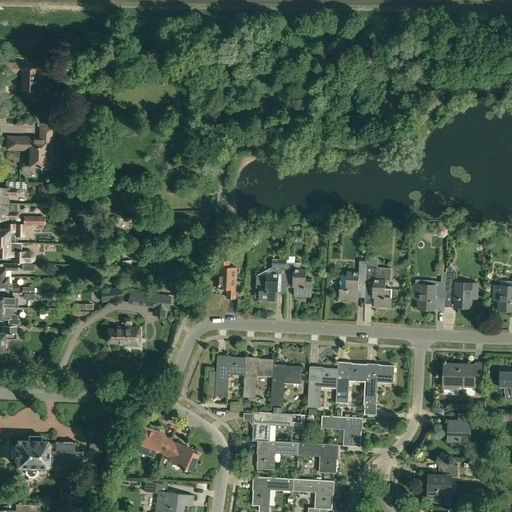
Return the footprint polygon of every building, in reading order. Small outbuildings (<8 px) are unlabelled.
[(105,67),(119,67),(119,56),(105,56),(105,67)] [(0,74),(17,75),(22,75),(22,90),(32,91),(32,92),(33,92),(33,94),(34,100),(39,98),(40,99),(44,98),(40,85),(40,76),(43,76),(44,68),(37,68),(37,64),(0,62),(0,74)] [(51,144),(51,128),(40,128),(40,138),(8,137),(8,146),(25,147),(25,151),(30,151),(30,167),(44,167),(45,143),(51,144)] [(19,195),(19,189),(25,189),(26,182),(7,182),(7,189),(0,188),(0,203),(17,204),(8,204),(8,195),(19,195)] [(0,218),(18,219),(19,213),(17,213),(17,204),(0,203),(0,218)] [(45,224),(45,216),(24,216),(24,224),(25,224),(45,224)] [(120,227),(119,218),(109,219),(110,228),(120,227)] [(0,229),(0,242),(10,243),(10,236),(25,236),(25,224),(6,224),(6,229),(0,229)] [(21,243),(0,243),(0,256),(15,256),(15,262),(25,262),(25,252),(21,252),(21,243)] [(257,279),(256,290),(259,290),(259,300),(276,301),(276,293),(277,293),(286,293),(286,287),(287,274),(288,262),(288,259),(287,259),(273,258),(273,267),(267,270),(267,275),(257,275),(257,279)] [(235,298),(237,268),(228,267),(229,260),(220,260),(219,289),(229,290),(228,298),(235,298)] [(367,281),(368,261),(361,261),(360,261),(359,272),(347,272),(347,275),(341,275),(340,289),(339,298),(357,299),(357,297),(357,291),(357,290),(359,290),(359,280),(366,281),(367,281)] [(378,262),(368,261),(366,285),(374,286),(373,298),(375,298),(374,307),(391,308),(392,290),(386,289),(387,281),(391,281),(392,268),(378,268),(378,262)] [(288,262),(287,274),(296,275),(295,288),(294,296),(312,297),(313,279),(306,279),(307,269),(301,269),(301,268),(302,263),(296,262),(295,262),(288,262)] [(11,277),(11,270),(17,270),(18,264),(0,263),(0,277),(12,277),(11,277)] [(458,278),(457,278),(458,271),(451,264),(447,268),(447,271),(445,299),(445,307),(453,307),(453,295),(453,290),(457,290),(456,307),(469,308),(470,298),(477,298),(478,282),(458,280),(458,278)] [(435,280),(427,280),(427,285),(415,284),(414,298),(420,299),(420,308),(434,309),(435,292),(438,293),(438,298),(445,299),(447,271),(442,271),(442,281),(435,281),(435,280)] [(12,284),(12,277),(0,277),(0,289),(19,290),(19,284),(12,284)] [(511,280),(507,280),(507,286),(495,286),(494,300),(500,301),(500,310),(511,310),(511,280)] [(126,287),(100,290),(101,297),(102,301),(110,300),(121,293),(121,294),(127,290),(126,287)] [(141,293),(132,291),(130,303),(140,305),(141,293)] [(154,295),(152,307),(155,307),(165,308),(168,309),(170,297),(154,295)] [(3,297),(0,297),(0,308),(13,308),(18,308),(18,298),(3,297)] [(19,315),(13,314),(13,308),(0,308),(0,319),(9,320),(9,324),(21,325),(21,320),(18,319),(19,315)] [(124,345),(134,345),(140,345),(140,328),(131,328),(131,324),(131,318),(124,318),(124,324),(125,324),(125,328),(107,328),(107,342),(124,343),(124,345)] [(17,339),(17,327),(4,326),(4,333),(0,333),(0,350),(5,351),(5,339),(17,339)] [(231,372),(245,372),(246,357),(219,356),(217,375),(210,375),(209,395),(216,395),(216,396),(230,396),(231,372)] [(258,373),(273,374),(274,365),(275,359),(246,357),(245,372),(244,397),(256,398),(258,373)] [(339,362),(338,368),(337,386),(337,402),(341,403),(340,406),(348,407),(348,403),(350,403),(351,378),(366,379),(367,364),(339,362)] [(396,365),(367,364),(366,379),(364,404),(366,404),(365,414),(377,415),(378,404),(379,382),(395,383),(396,365)] [(301,384),(302,366),(274,365),(273,374),(271,405),(284,405),(286,383),(301,384)] [(475,365),(475,366),(444,365),(444,387),(461,388),(461,385),(473,386),(473,390),(482,390),(483,373),(483,365),(475,365)] [(322,385),(337,386),(338,368),(310,367),(308,407),(321,407),(322,385)] [(511,372),(499,372),(499,387),(511,388),(511,393),(511,372)] [(253,441),(259,441),(268,441),(269,424),(294,425),(295,414),(254,412),(253,441)] [(361,446),(363,417),(322,415),(322,427),(346,428),(345,445),(361,446)] [(471,440),(472,415),(460,415),(460,422),(450,421),(449,440),(461,440),(461,439),(471,440)] [(137,445),(138,445),(136,450),(152,456),(155,449),(157,449),(164,454),(169,440),(162,436),(163,433),(144,427),(139,443),(137,442),(137,445)] [(20,470),(27,471),(26,473),(29,477),(34,477),(37,474),(37,467),(47,467),(49,465),(83,466),(83,452),(76,451),(76,442),(55,442),(55,451),(49,451),(49,443),(47,442),(42,442),(42,437),(29,436),(29,441),(19,441),(19,444),(17,444),(16,446),(16,449),(18,451),(19,451),(19,457),(17,457),(16,459),(16,462),(18,464),(18,467),(21,467),(20,470)] [(176,444),(169,440),(164,454),(171,458),(170,461),(184,467),(183,469),(186,470),(186,468),(191,471),(198,455),(191,452),(192,450),(177,442),(176,444)] [(274,452),(298,453),(299,442),(268,441),(259,441),(258,468),(273,469),(274,452)] [(322,454),(322,472),(337,473),(338,444),(299,442),(298,453),(322,454)] [(458,477),(459,465),(443,464),(443,476),(430,476),(429,498),(439,498),(439,490),(451,491),(452,477),(458,477)] [(270,488),(294,489),(294,478),(255,476),(253,505),(269,506),(270,488)] [(334,480),(294,478),(294,489),(318,491),(317,508),(309,507),(308,511),(327,511),(328,509),(332,509),(334,480)] [(182,511),(183,504),(192,505),(193,494),(167,492),(168,480),(145,479),(144,492),(158,493),(155,511),(182,511)]
